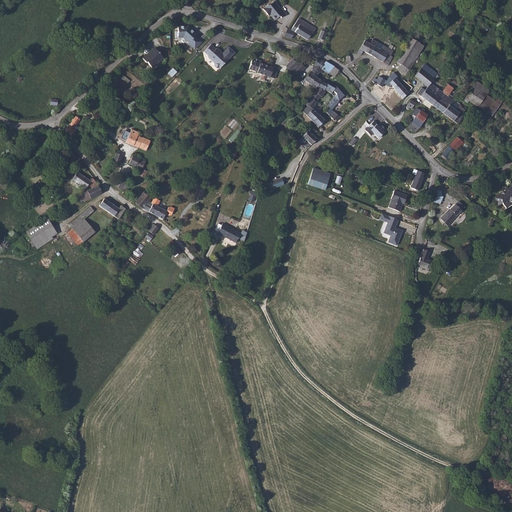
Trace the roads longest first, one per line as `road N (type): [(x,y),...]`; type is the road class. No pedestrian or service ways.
road 1 (track): [(511,467),(459,468),(349,413),(302,374),(260,304)]
road 2 (unclassified): [(202,266),(155,219),(120,198),(51,122)]
road 3 (unclassified): [(185,10),(315,51),(370,96)]
road 4 (unclassified): [(51,122),(164,18),(185,10)]
road 5 (track): [(260,304),(280,259),(297,172)]
